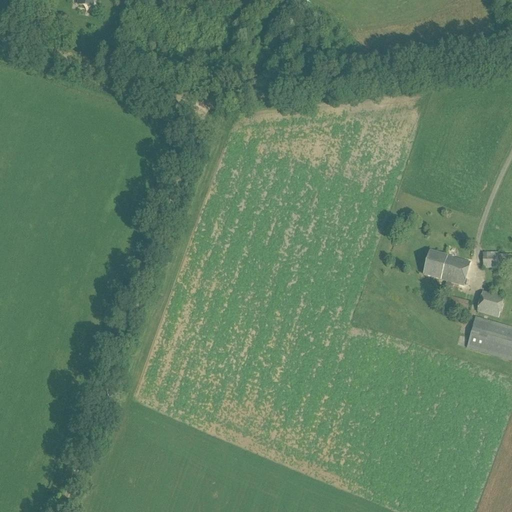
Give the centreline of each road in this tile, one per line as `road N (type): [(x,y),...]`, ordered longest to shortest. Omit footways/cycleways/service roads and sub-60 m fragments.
road 1 (unclassified): [(511,65),(201,104),(25,46),(25,0)]
road 2 (track): [(201,104),(51,511)]
